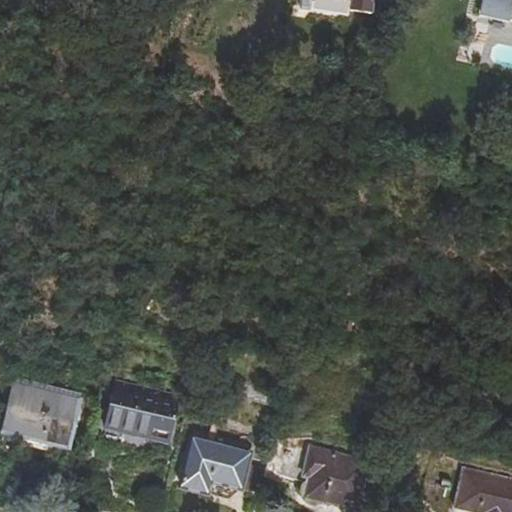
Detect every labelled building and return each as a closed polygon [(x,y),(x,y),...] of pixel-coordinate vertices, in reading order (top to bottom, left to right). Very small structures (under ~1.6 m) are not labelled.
[(365,17),(367,0),(346,0),(344,14),(365,17)] [(511,0),(483,0),(480,13),(511,20),(511,0)] [(275,386),(277,374),(219,361),(216,373),(275,386)] [(44,415),(71,421),(80,384),(16,368),(7,405),(25,410),(22,420),(42,425),(44,415)] [(153,429),(171,434),(180,396),(114,380),(107,409),(120,412),(117,426),(152,434),(153,429)] [(7,405),(5,416),(22,420),(25,410),(7,405)] [(120,412),(107,409),(105,424),(117,426),(120,412)] [(42,425),(69,431),(71,421),(44,415),(42,425)] [(67,439),(69,431),(42,425),(22,420),(5,416),(3,423),(67,439)] [(169,438),(171,434),(153,429),(152,434),(169,438)] [(182,482),(209,488),(214,476),(241,482),(242,481),(248,459),(249,453),(192,440),(182,482)] [(379,489),(383,472),(313,458),(302,507),(327,511),(379,511),(381,504),(363,501),(366,486),(379,489)] [(242,481),(241,482),(255,485),(260,462),(248,459),(242,481)] [(511,511),(511,480),(463,470),(454,511),(511,511)] [(214,476),(209,488),(230,492),(241,482),(214,476)]
